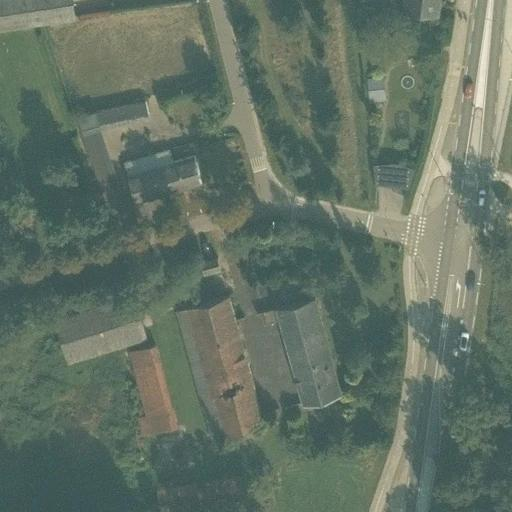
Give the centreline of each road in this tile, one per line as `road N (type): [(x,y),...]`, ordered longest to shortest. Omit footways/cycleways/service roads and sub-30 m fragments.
road 1 (unclassified): [(0,285),(21,272),(272,208)]
road 2 (primary): [(449,239),(408,511)]
road 3 (primary): [(433,511),(476,243)]
road 4 (primary): [(476,243),(494,0)]
road 5 (primary): [(487,0),(449,239)]
road 6 (tertiary): [(272,208),(215,0)]
road 7 (tertiary): [(449,239),(272,208)]
